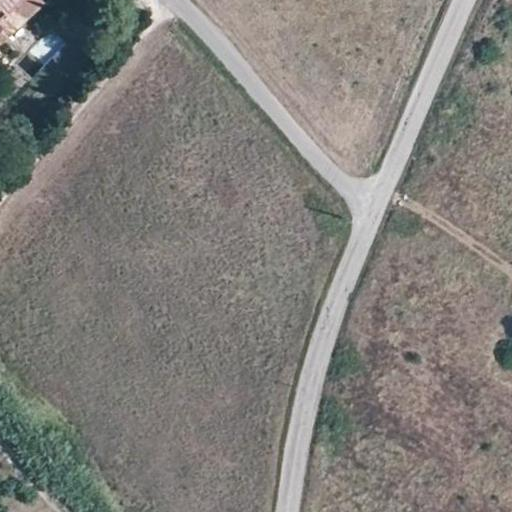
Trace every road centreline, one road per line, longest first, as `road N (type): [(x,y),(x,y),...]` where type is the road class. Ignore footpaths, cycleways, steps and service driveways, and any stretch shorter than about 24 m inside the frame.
road 1 (unclassified): [(372,214),(310,372),(286,511)]
road 2 (unclassified): [(174,0),(372,214)]
road 3 (residential): [(467,0),(372,214)]
